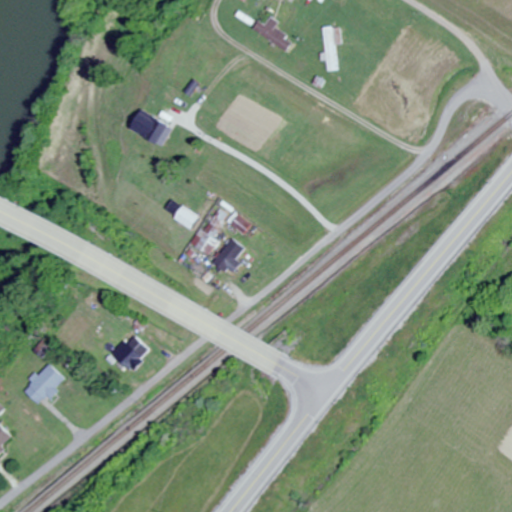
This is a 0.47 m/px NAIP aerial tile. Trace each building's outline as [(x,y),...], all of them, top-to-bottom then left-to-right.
[(282,22),(274,17),(269,24),(262,20),(256,30),(289,52),(297,40),(278,28),(282,22)] [(339,45),(344,45),(343,27),(327,27),(328,71),(340,71),(339,45)] [(219,61),(210,55),(184,91),(193,98),(219,61)] [(175,128),(150,114),(139,134),(164,148),(175,128)] [(180,214),(194,222),(198,216),(184,208),(180,214)] [(227,271),(246,251),(236,240),(216,260),(227,271)] [(57,334),(79,300),(68,294),(47,328),(57,334)] [(114,355),(130,372),(152,350),(135,334),(114,355)] [(68,380),(52,364),(25,390),(41,406),(68,380)] [(0,452),(14,438),(0,424),(0,452)]
